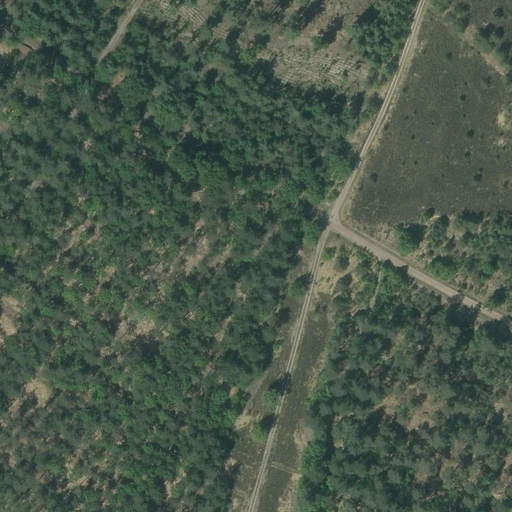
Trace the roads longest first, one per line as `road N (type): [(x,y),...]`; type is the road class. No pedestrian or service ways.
road 1 (track): [(83,84),(511,315)]
road 2 (track): [(249,511),(333,220)]
road 3 (track): [(333,220),(417,0)]
road 4 (track): [(0,228),(83,84)]
